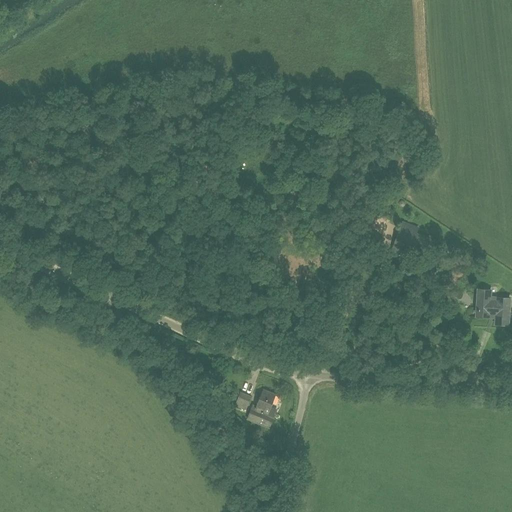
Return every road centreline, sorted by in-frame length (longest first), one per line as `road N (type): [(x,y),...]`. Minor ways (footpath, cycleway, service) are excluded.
road 1 (unclassified): [(308,374),(270,366),(0,245)]
road 2 (unclassified): [(511,386),(308,374)]
road 3 (unclassified): [(274,511),(308,374)]
